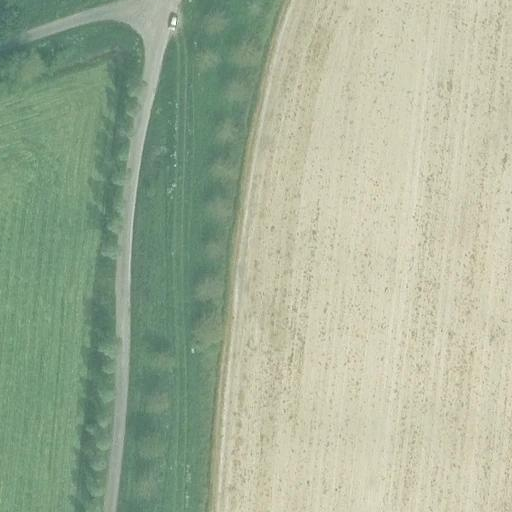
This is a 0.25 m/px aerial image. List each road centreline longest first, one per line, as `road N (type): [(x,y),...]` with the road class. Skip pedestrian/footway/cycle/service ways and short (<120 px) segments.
road 1 (unclassified): [(109,511),(125,231),(172,0)]
road 2 (track): [(172,0),(181,62),(177,511)]
road 3 (unclassified): [(0,49),(172,0)]
